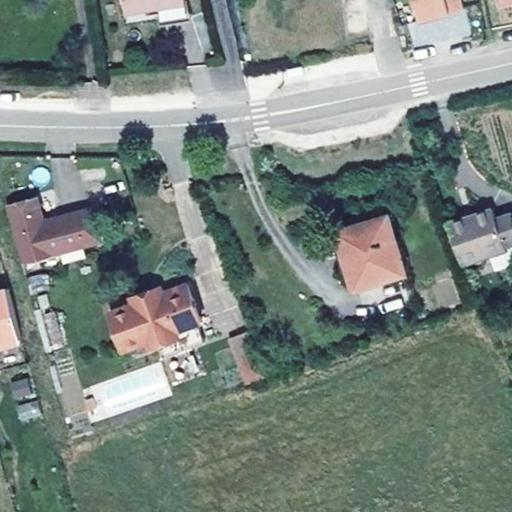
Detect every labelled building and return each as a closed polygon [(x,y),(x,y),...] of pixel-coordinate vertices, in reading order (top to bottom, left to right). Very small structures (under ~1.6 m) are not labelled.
[(184,0),(125,0),(127,9),(147,6),(184,0)] [(148,13),(188,7),(186,0),(184,0),(147,6),(148,13)] [(459,0),(412,0),(420,21),(462,6),(459,0)] [(102,238),(93,209),(43,222),(36,198),(7,207),(21,260),(102,238)] [(511,244),(511,212),(497,218),(493,207),(475,214),(450,224),(463,261),(511,244)] [(406,272),(389,214),(339,229),(356,287),(406,272)] [(30,292),(49,288),(46,273),(27,277),(30,292)] [(205,342),(198,322),(202,321),(188,283),(164,292),(151,296),(150,292),(128,299),(130,304),(110,311),(124,349),(148,341),(149,345),(158,342),(163,358),(205,342)] [(151,296),(164,292),(162,287),(150,292),(151,296)] [(0,341),(21,336),(8,288),(0,290),(0,341)] [(64,346),(59,310),(41,313),(47,349),(64,346)] [(257,352),(249,332),(234,338),(242,358),(257,352)] [(0,347),(23,342),(21,336),(0,341),(0,347)] [(72,359),(52,364),(63,403),(82,398),(72,359)] [(29,378),(15,382),(19,396),(33,392),(29,378)] [(20,422),(41,415),(36,400),(15,406),(20,422)]
